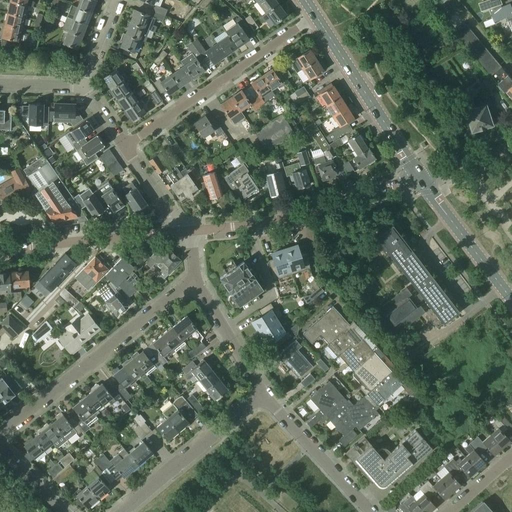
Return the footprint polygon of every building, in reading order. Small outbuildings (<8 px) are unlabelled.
[(80,0),(78,7),(91,13),(96,0),(94,0),(80,0)] [(198,6),(203,10),(208,4),(203,0),(198,6)] [(258,0),(257,1),(266,12),(277,4),(280,2),(277,0),(258,0)] [(488,0),(491,8),(501,5),(502,4),(501,0),(488,0)] [(25,5),(10,2),(8,13),(26,18),(28,6),(25,5)] [(511,6),(511,3),(502,6),(491,14),(495,22),(507,17),(511,28),(511,6)] [(277,4),(266,12),(266,13),(260,17),(265,25),(269,22),(268,20),(270,18),(275,24),(286,15),(277,4)] [(68,17),(73,19),(86,25),(91,13),(78,7),(72,5),(68,17)] [(155,5),(152,11),(157,12),(165,16),(166,12),(167,10),(159,7),(155,5)] [(152,26),(155,19),(148,16),(149,15),(142,12),(136,10),(135,12),(131,23),(150,31),(154,32),(156,27),(152,26)] [(163,21),(165,16),(157,12),(152,11),(150,16),(163,21)] [(8,13),(5,26),(20,29),(23,30),(26,18),(8,13)] [(245,19),(249,25),(254,21),(250,15),(245,19)] [(63,29),(69,32),(82,37),(86,25),(73,19),(68,17),(63,29)] [(225,31),(229,36),(237,47),(249,39),(248,39),(253,35),(242,19),(239,17),(235,20),(237,23),(225,31)] [(145,42),(150,31),(131,23),(128,21),(127,23),(127,26),(127,27),(128,29),(126,35),(139,40),(145,42)] [(253,31),(258,27),(254,21),(249,25),(253,31)] [(454,32),(460,39),(470,30),(464,24),(454,32)] [(22,33),(23,30),(20,29),(5,26),(2,38),(11,40),(10,46),(24,48),(27,34),(22,33)] [(460,39),(465,45),(475,37),(470,30),(460,39)] [(77,49),(82,37),(69,32),(64,44),(77,49)] [(121,46),(125,48),(123,53),(137,59),(139,53),(134,51),(139,40),(126,35),(123,34),(120,41),(123,42),(121,46)] [(229,36),(218,43),(225,55),(237,47),(229,36)] [(465,45),(471,51),(481,43),(475,37),(465,45)] [(197,39),(192,42),(199,53),(204,59),(208,56),(209,56),(206,51),(204,50),(197,39)] [(163,46),(159,42),(154,48),(159,52),(163,46)] [(192,53),(181,61),(184,66),(192,78),(193,80),(199,76),(198,74),(204,70),(199,63),(204,59),(199,53),(192,42),(187,45),(192,53)] [(218,43),(206,51),(209,56),(208,56),(213,63),(225,55),(218,43)] [(471,51),(476,58),(486,49),(481,43),(471,51)] [(154,48),(149,54),(154,58),(159,52),(154,48)] [(296,73),(302,68),(316,59),(309,49),(289,61),(296,73)] [(476,58),(482,64),(492,56),(486,49),(476,58)] [(158,56),(163,59),(167,54),(163,50),(158,56)] [(153,62),(158,65),(163,59),(158,56),(153,62)] [(482,64),(487,71),(497,62),(492,56),(482,64)] [(146,66),(141,58),(138,60),(144,69),(146,66)] [(322,71),(316,59),(302,68),(309,79),(322,71)] [(131,66),(136,72),(141,69),(136,62),(131,66)] [(502,68),(497,62),(487,71),(492,76),(502,68)] [(192,78),(184,66),(173,74),(181,86),(192,78)] [(286,67),(281,71),(286,80),(291,76),(286,67)] [(505,92),(506,91),(511,97),(511,79),(502,68),(492,76),(505,92)] [(145,75),(141,69),(136,72),(140,78),(145,75)] [(272,70),(262,77),(270,90),(277,86),(278,88),(285,85),(279,73),(278,74),(275,69),(272,71),(272,70)] [(109,90),(123,81),(127,78),(124,73),(119,76),(115,70),(101,79),(106,86),(108,84),(111,88),(109,90)] [(159,79),(154,83),(161,93),(166,90),(169,94),(181,86),(173,74),(161,82),(159,79)] [(265,104),(264,103),(274,96),(270,90),(262,77),(252,84),(259,95),(254,99),(260,107),(265,104)] [(496,86),(489,78),(481,84),(488,92),(496,86)] [(150,82),(148,79),(135,88),(137,91),(150,82)] [(130,92),(123,81),(109,90),(113,97),(116,95),(118,99),(116,101),(130,92)] [(151,83),(146,87),(150,93),(155,90),(151,83)] [(331,83),(318,91),(320,94),(319,94),(326,104),(339,96),(333,86),(331,83)] [(304,85),(295,92),(298,97),(308,90),(304,85)] [(149,94),(157,105),(163,101),(155,90),(150,93),(149,94)] [(312,96),(308,90),(298,97),(302,102),(312,96)] [(254,99),(250,102),(241,91),(231,98),(240,111),(250,104),(255,110),(260,107),(254,99)] [(123,111),(123,112),(138,102),(130,92),(116,101),(120,107),(123,106),(125,110),(123,111)] [(302,102),(298,97),(295,92),(290,94),(297,105),(302,102)] [(339,96),(326,104),(333,115),(346,106),(339,96)] [(231,98),(222,104),(230,117),(234,124),(244,117),(240,111),(231,98)] [(474,98),(462,102),(465,112),(468,112),(474,131),(494,125),(488,105),(477,109),(474,98)] [(145,113),(138,102),(123,112),(128,118),(130,116),(133,121),(145,113)] [(30,106),(23,106),(22,115),(29,115),(29,124),(41,124),(41,125),(48,126),(48,107),(42,106),(42,104),(30,104),(30,106)] [(70,122),(73,126),(83,119),(79,114),(74,114),(74,104),(55,104),(54,122),(70,122)] [(346,106),(333,115),(340,126),(342,124),(347,121),(349,124),(353,121),(351,118),(353,117),(346,106)] [(5,114),(5,110),(0,109),(0,129),(11,130),(11,114),(5,114)] [(206,115),(194,123),(200,132),(195,136),(199,141),(204,137),(209,134),(215,130),(219,136),(224,132),(216,121),(212,124),(206,115)] [(283,115),(255,132),(266,148),(298,138),(283,115)] [(268,121),(265,116),(260,119),(263,124),(268,121)] [(93,130),(86,119),(65,134),(76,150),(81,146),(80,146),(87,141),(84,137),(93,130)] [(246,120),(241,123),(248,133),(253,130),(246,120)] [(330,175),(336,173),(332,160),(331,158),(335,156),(332,150),(330,147),(328,145),(317,126),(314,122),(304,128),(309,136),(311,134),(320,148),(311,151),(315,164),(313,164),(316,173),(320,172),(322,179),(331,177),(330,175)] [(334,131),(326,137),(329,142),(347,131),(342,124),(340,126),(333,130),(334,131)] [(367,148),(362,140),(363,139),(360,134),(358,135),(357,133),(347,140),(357,155),(367,148)] [(97,135),(87,141),(80,146),(81,146),(76,150),(86,165),(98,157),(94,152),(104,145),(97,135)] [(339,138),(328,145),(330,147),(332,150),(340,145),(340,146),(343,144),(348,141),(345,135),(340,139),(339,138)] [(233,144),(233,145),(240,156),(247,152),(239,140),(233,144)] [(43,151),(47,157),(53,153),(49,147),(43,151)] [(171,158),(176,155),(172,148),(167,151),(171,158)] [(360,167),(368,162),(369,164),(374,161),(373,159),(375,158),(368,148),(367,148),(357,155),(353,157),(360,167)] [(299,163),(284,167),(286,174),(286,176),(292,175),(296,189),(297,188),(298,190),(303,188),(302,187),(310,184),(305,168),(301,170),(299,165),(301,164),(301,165),(309,162),(305,149),(297,152),(300,162),(299,163)] [(100,156),(104,161),(113,155),(110,150),(100,156)] [(77,216),(83,211),(81,209),(73,198),(61,180),(57,175),(43,155),(24,169),(39,191),(32,195),(41,209),(44,207),(52,221),(53,221),(54,227),(64,225),(63,219),(78,217),(77,216)] [(104,161),(107,166),(116,160),(113,155),(104,161)] [(156,156),(150,161),(158,173),(164,169),(156,156)] [(107,166),(111,171),(120,164),(116,160),(107,166)] [(278,170),(259,175),(262,188),(270,186),(272,195),(284,192),(280,177),(280,176),(286,174),(284,167),(282,162),(281,160),(275,161),(276,164),(278,170)] [(350,161),(344,165),(349,173),(355,169),(350,161)] [(123,169),(120,164),(111,171),(114,175),(123,169)] [(225,179),(237,196),(242,193),(245,198),(254,192),(256,193),(259,191),(259,189),(260,188),(246,169),(244,166),(241,167),(225,179)] [(200,177),(193,167),(188,170),(195,180),(200,177)] [(0,198),(3,203),(4,204),(31,190),(18,168),(11,172),(14,178),(0,185),(0,198)] [(177,168),(172,171),(190,196),(198,190),(187,173),(183,176),(177,168)] [(66,176),(62,171),(57,175),(61,180),(66,176)] [(182,201),(190,196),(172,171),(167,174),(174,183),(170,185),(182,201)] [(223,182),(219,184),(216,172),(204,176),(206,182),(202,183),(204,189),(208,188),(211,198),(215,196),(217,198),(221,197),(222,194),(221,190),(225,189),(223,182)] [(123,205),(108,182),(92,193),(100,205),(101,204),(105,201),(113,212),(117,209),(118,210),(123,207),(122,206),(123,205)] [(131,182),(122,189),(126,194),(130,200),(128,201),(135,211),(141,207),(147,204),(135,188),(131,182)] [(78,194),(73,198),(81,209),(86,205),(94,216),(98,213),(99,215),(104,211),(103,210),(104,209),(101,204),(100,205),(92,193),(89,188),(79,195),(78,194)] [(123,208),(117,212),(123,222),(129,218),(123,208)] [(393,325),(394,323),(399,330),(423,311),(417,302),(422,298),(442,323),(458,311),(392,225),(376,237),(399,267),(396,269),(400,274),(403,272),(419,293),(413,297),(405,288),(381,306),(386,313),(385,314),(393,325)] [(297,246),(285,250),(292,274),(310,268),(308,254),(306,245),(298,248),(297,246)] [(181,260),(168,248),(160,256),(156,252),(146,263),(150,267),(152,265),(158,270),(159,269),(161,270),(159,273),(164,278),(168,274),(181,260)] [(274,259),(268,261),(269,266),(274,280),(292,274),(285,250),(272,254),(274,259)] [(143,251),(141,258),(144,261),(149,257),(143,251)] [(39,280),(40,280),(34,286),(44,296),(50,290),(51,291),(76,265),(74,262),(75,262),(68,255),(67,256),(65,254),(39,280)] [(80,273),(74,278),(78,283),(81,280),(89,288),(108,269),(95,256),(80,273)] [(119,286),(122,289),(130,297),(136,290),(127,280),(125,278),(135,269),(123,257),(105,276),(111,281),(117,287),(119,286)] [(252,269),(250,271),(243,262),(220,278),(232,295),(229,297),(229,300),(232,305),(235,306),(237,304),(238,305),(248,299),(262,288),(253,276),(256,275),(252,269)] [(11,273),(10,273),(11,286),(29,285),(28,272),(17,272),(16,271),(11,272),(11,273)] [(11,286),(10,273),(10,272),(0,272),(0,292),(11,291),(11,286)] [(127,280),(136,290),(138,292),(143,287),(134,278),(137,276),(134,273),(127,280)] [(320,283),(315,278),(309,283),(314,288),(320,283)] [(106,284),(97,291),(107,304),(105,305),(109,310),(111,308),(116,315),(128,305),(118,292),(122,289),(119,286),(117,287),(111,281),(106,285),(106,284)] [(323,291),(319,287),(310,295),(314,299),(323,291)] [(64,289),(60,293),(69,301),(72,297),(64,289)] [(25,310),(29,306),(22,299),(18,303),(25,310)] [(81,302),(75,307),(78,310),(84,306),(81,302)] [(274,309),(270,303),(258,310),(262,316),(252,322),(259,333),(277,322),(271,311),(274,309)] [(389,338),(395,333),(374,305),(368,310),(389,338)] [(320,335),(329,344),(350,325),(333,306),(303,333),(312,343),(320,335)] [(82,346),(80,344),(100,328),(88,314),(80,321),(77,317),(65,327),(67,330),(58,338),(71,355),(82,346)] [(0,322),(0,323),(14,338),(22,329),(8,315),(0,322)] [(172,327),(182,341),(197,329),(186,315),(172,327)] [(350,346),(353,349),(363,340),(353,329),(357,325),(354,321),(350,325),(329,344),(324,349),(334,359),(339,354),(339,355),(350,346)] [(33,335),(37,341),(51,329),(46,322),(33,335)] [(291,336),(287,330),(284,332),(277,322),(259,333),(266,344),(276,338),(279,343),(291,336)] [(298,327),(297,325),(290,330),(296,337),(298,335),(298,327)] [(185,344),(182,341),(172,327),(162,335),(173,349),(175,352),(185,344)] [(161,364),(162,365),(167,361),(163,356),(173,349),(162,335),(152,343),(153,343),(148,347),(161,364)] [(367,336),(363,340),(353,349),(350,346),(339,355),(354,371),(355,372),(375,353),(379,349),(367,336)] [(293,344),(278,357),(284,363),(288,359),(294,366),(291,369),(298,377),(301,374),(302,375),(303,376),(314,367),(299,349),(301,347),(296,341),(293,344)] [(201,342),(191,351),(195,356),(205,347),(201,342)] [(143,351),(138,354),(137,352),(131,357),(143,371),(146,376),(161,364),(148,347),(143,351)] [(195,356),(191,351),(186,355),(190,359),(195,356)] [(363,381),(371,390),(391,371),(375,353),(355,372),(354,371),(353,376),(360,384),(363,381)] [(121,364),(123,367),(133,379),(143,371),(131,357),(129,360),(127,360),(121,364)] [(194,375),(198,381),(211,370),(203,360),(196,366),(192,361),(181,370),(185,375),(189,380),(194,375)] [(328,368),(322,361),(318,364),(325,372),(328,368)] [(133,379),(123,367),(119,370),(117,368),(111,372),(119,382),(114,386),(127,401),(131,398),(123,387),(133,379)] [(211,370),(198,381),(206,391),(220,380),(211,370)] [(371,390),(367,393),(371,399),(375,403),(377,405),(406,379),(398,370),(394,374),(391,371),(371,390)] [(2,378),(0,379),(0,405),(15,394),(14,393),(18,390),(18,386),(16,383),(15,383),(8,374),(3,378),(2,378)] [(315,380),(310,374),(300,383),(305,388),(315,380)] [(220,380),(206,391),(214,400),(219,396),(219,397),(228,390),(220,380)] [(311,398),(321,410),(315,415),(316,417),(307,424),(312,429),(320,421),(318,419),(325,413),(326,415),(344,398),(329,381),(311,398)] [(91,390),(92,391),(103,405),(109,401),(112,405),(116,401),(121,397),(113,386),(110,383),(105,387),(102,383),(99,385),(98,384),(96,384),(91,388),(91,390)] [(408,397),(418,408),(412,413),(415,416),(430,403),(417,389),(408,397)] [(83,399),(93,413),(95,416),(100,412),(97,409),(103,405),(92,391),(83,399)] [(365,404),(371,399),(367,393),(360,399),(365,404)] [(191,403),(196,399),(192,395),(187,399),(191,403)] [(198,416),(193,410),(185,401),(182,397),(180,397),(179,397),(178,398),(177,399),(176,400),(175,401),(174,402),(173,403),(172,404),(162,413),(167,419),(178,432),(188,423),(186,421),(189,418),(192,421),(198,416)] [(349,404),(344,398),(326,415),(325,413),(318,419),(320,421),(322,424),(329,418),(344,435),(338,441),(344,448),(357,436),(351,429),(355,426),(347,417),(353,413),(347,406),(349,404)] [(78,414),(73,418),(81,428),(84,430),(85,432),(90,428),(88,426),(98,419),(95,416),(93,413),(83,399),(73,407),(78,414)] [(196,399),(191,403),(199,413),(204,409),(196,399)] [(349,404),(347,406),(353,413),(347,417),(355,426),(359,430),(372,418),(373,419),(379,414),(374,408),(377,405),(375,403),(368,409),(365,404),(360,399),(352,407),(349,404)] [(365,404),(368,409),(375,403),(371,399),(365,404)] [(126,412),(130,409),(125,403),(121,406),(126,412)] [(133,410),(129,414),(139,426),(144,423),(145,422),(140,416),(138,417),(133,410)] [(57,419),(53,422),(63,435),(67,440),(77,433),(78,435),(84,430),(81,428),(73,418),(69,421),(61,412),(55,417),(57,419)] [(502,431),(506,428),(505,427),(498,418),(494,422),(499,428),(491,435),(502,448),(510,441),(502,431)] [(178,432),(167,419),(156,427),(167,441),(178,432)] [(47,423),(42,428),(53,442),(57,448),(67,440),(63,435),(53,422),(49,425),(47,423)] [(108,431),(112,427),(107,422),(103,425),(108,431)] [(144,423),(139,426),(147,435),(151,432),(144,423)] [(147,435),(139,426),(134,430),(142,439),(147,435)] [(44,450),(53,442),(42,428),(36,432),(38,435),(34,438),(44,450)] [(365,437),(346,454),(373,483),(375,482),(379,486),(381,487),(383,487),(385,487),(388,486),(392,483),(394,484),(433,449),(416,430),(392,452),(390,450),(388,449),(385,449),(383,449),(380,449),(378,451),(365,437)] [(494,455),(502,448),(491,435),(482,442),(477,437),(473,440),(481,449),(485,446),(494,455)] [(28,439),(23,443),(25,445),(24,446),(27,450),(22,454),(29,461),(44,450),(34,438),(30,441),(28,439)] [(485,463),(477,453),(481,449),(473,440),(464,448),(469,453),(466,457),(477,470),(485,463)] [(129,454),(138,465),(152,453),(143,442),(129,454)] [(124,478),(138,465),(129,454),(124,448),(109,461),(103,454),(98,458),(107,468),(115,478),(118,481),(123,477),(124,478)] [(430,462),(438,455),(434,450),(426,457),(430,462)] [(69,453),(64,456),(70,463),(74,459),(69,453)] [(65,467),(70,463),(64,456),(59,460),(65,467)] [(453,458),(448,462),(456,471),(461,468),(469,477),(477,470),(466,457),(461,461),(459,458),(455,462),(453,458)] [(94,462),(98,467),(83,480),(88,486),(99,499),(110,489),(107,486),(110,483),(109,483),(115,478),(107,468),(98,458),(94,462)] [(47,471),(53,477),(58,473),(52,467),(55,465),(50,459),(47,462),(51,467),(47,471)] [(441,479),(452,492),(460,485),(452,475),(456,471),(448,462),(444,466),(449,472),(441,479)] [(52,467),(58,473),(62,469),(57,463),(55,465),(52,467)] [(71,466),(55,479),(59,483),(75,470),(71,466)] [(444,499),(452,492),(441,479),(432,486),(428,481),(424,484),(432,493),(436,490),(444,499)] [(426,511),(429,511),(436,507),(427,497),(432,493),(424,484),(419,488),(424,494),(416,501),(426,511)] [(88,508),(99,499),(88,486),(82,490),(80,488),(75,492),(79,498),(75,501),(82,507),(85,505),(88,508)] [(411,511),(426,511),(416,501),(411,495),(399,506),(403,511),(410,511),(411,511)] [(470,511),(494,511),(484,500),(470,511)]
